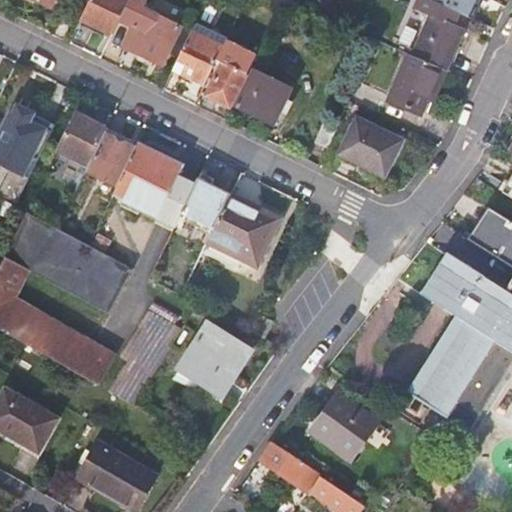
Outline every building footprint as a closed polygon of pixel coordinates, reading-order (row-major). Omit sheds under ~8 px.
[(31,0),(50,9),(54,0),(31,0)] [(129,0),(89,0),(81,19),(113,35),(120,21),(129,0)] [(129,0),(120,21),(133,27),(124,47),(161,65),(179,28),(143,10),(146,2),(141,0),(129,0)] [(433,0),(473,19),(482,0),(486,0),(488,0),(487,0),(433,0)] [(431,17),(414,57),(445,70),(463,30),(431,17)] [(195,22),(176,62),(185,66),(180,75),(203,86),(216,60),(225,42),(227,38),(195,22)] [(254,56),(225,42),(216,60),(221,63),(205,96),(229,108),(254,56)] [(430,91),(435,93),(445,70),(414,57),(409,55),(389,100),(420,114),(426,100),(430,91)] [(290,87),(253,68),(234,106),(271,125),(290,87)] [(52,133),(10,113),(0,133),(0,164),(29,178),(52,133)] [(88,167),(104,134),(106,129),(75,113),(57,151),(88,167)] [(372,170),(384,176),(401,140),(357,119),(341,152),(373,167),(372,170)] [(327,147),(337,128),(324,121),(315,141),(327,147)] [(116,186),(135,149),(104,134),(88,167),(85,171),(116,186)] [(116,186),(113,193),(123,198),(121,202),(175,228),(182,212),(196,184),(178,176),(183,166),(137,144),(135,149),(116,186)] [(196,184),(182,212),(213,228),(229,194),(230,194),(199,179),(196,184)] [(213,228),(203,250),(239,268),(243,259),(257,265),(280,220),(229,194),(213,228)] [(488,206),(477,224),(483,227),(493,210),(488,206)] [(511,220),(493,210),(483,227),(477,224),(469,238),(511,265),(511,220)] [(109,312),(131,268),(88,245),(58,228),(27,212),(4,257),(27,269),(109,312)] [(111,240),(98,233),(92,244),(106,251),(111,240)] [(511,295),(448,256),(422,295),(446,310),(457,317),(408,393),(470,433),(511,367),(511,295)] [(27,269),(4,257),(0,265),(0,328),(77,373),(95,343),(13,298),(27,269)] [(155,303),(109,387),(139,403),(185,319),(155,303)] [(265,338),(273,322),(252,312),(245,327),(265,338)] [(248,349),(207,325),(178,372),(220,397),(248,349)] [(95,343),(77,373),(98,385),(115,355),(95,343)] [(5,388),(0,397),(0,427),(39,450),(57,417),(5,388)] [(339,396),(312,434),(353,461),(379,423),(339,396)] [(99,441),(79,476),(137,509),(156,474),(99,441)] [(261,462),(276,472),(281,475),(295,484),(306,467),(271,444),(268,450),(269,451),(261,462)] [(322,478),(311,492),(340,511),(361,511),(365,506),(322,478)]
